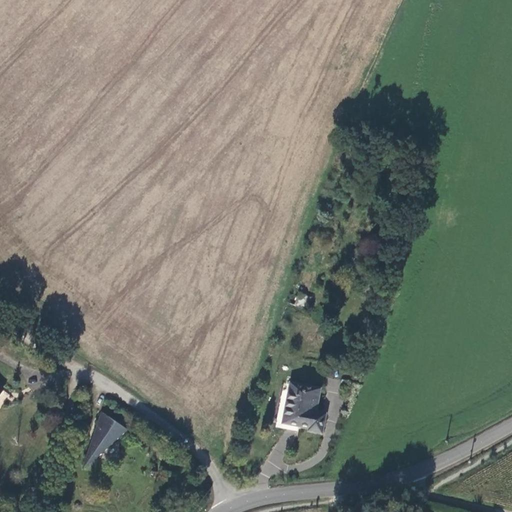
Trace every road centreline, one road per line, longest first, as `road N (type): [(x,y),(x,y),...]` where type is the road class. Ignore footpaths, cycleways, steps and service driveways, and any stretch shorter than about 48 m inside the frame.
road 1 (tertiary): [(221,511),(256,498),(384,483),(511,423)]
road 2 (track): [(230,506),(209,464),(168,427),(0,324)]
